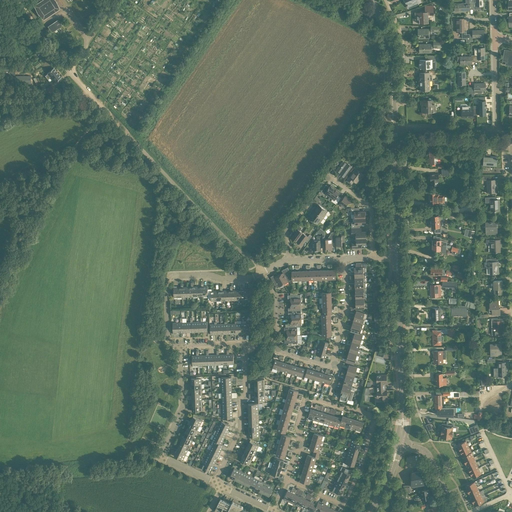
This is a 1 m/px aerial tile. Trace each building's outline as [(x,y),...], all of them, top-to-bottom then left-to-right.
[(54,0),(42,0),(34,6),(44,20),(60,9),(54,0)] [(418,4),(416,0),(404,0),(408,8),(418,4)] [(454,4),(454,11),(470,11),(470,8),(472,8),(472,2),(469,2),(469,0),(465,0),(465,4),(454,4)] [(472,2),(472,8),(476,8),(476,10),(483,10),(482,0),(472,0),(473,2),(472,2)] [(434,15),(433,5),(425,6),(425,12),(415,12),(416,19),(419,19),(420,23),(428,22),(428,15),(434,15)] [(462,39),(466,39),(466,34),(466,31),(464,32),(463,19),(456,19),(456,32),(462,32),(462,39)] [(61,26),(57,20),(48,26),(52,32),(61,26)] [(438,32),(437,26),(430,27),(430,29),(418,30),(419,38),(428,38),(428,34),(431,34),(431,32),(438,32)] [(472,34),(469,34),(469,41),(472,41),(472,38),(483,37),(483,30),(472,30),(472,34)] [(441,48),(440,41),(432,41),(433,44),(419,44),(419,53),(431,53),(431,48),(441,48)] [(474,55),(474,62),(477,62),(477,59),(484,59),(484,48),(477,48),(477,55),(474,55)] [(511,51),(505,50),(503,61),(506,61),(506,64),(511,65),(511,51)] [(474,62),(474,55),(471,55),(471,57),(460,57),(460,56),(457,56),(457,61),(460,61),(460,64),(471,64),(471,62),(474,62)] [(435,61),(435,56),(425,56),(425,60),(420,60),(420,69),(430,68),(430,62),(435,61)] [(30,76),(15,76),(15,70),(12,70),(12,64),(2,64),(2,70),(3,70),(3,73),(2,73),(2,79),(9,79),(9,81),(15,81),(15,83),(30,83),(30,76)] [(53,68),(47,73),(48,73),(45,76),(47,79),(50,77),(55,82),(61,77),(53,68)] [(429,80),(420,80),(420,81),(418,81),(418,86),(420,86),(421,91),(430,90),(429,80)] [(471,87),(471,94),(474,94),(474,91),(485,91),(485,83),(474,84),(474,87),(471,87)] [(55,89),(51,85),(46,89),(50,93),(55,89)] [(431,105),(431,100),(421,101),(421,104),(422,104),(423,113),(435,112),(435,105),(431,105)] [(474,109),(476,109),(476,115),(479,115),(479,112),(486,112),(485,101),(479,101),(479,105),(473,105),(474,109)] [(473,115),(476,115),(476,109),(474,109),(473,109),(473,110),(469,110),(469,106),(462,107),(462,110),(461,110),(462,117),(473,117),(473,115)] [(437,154),(437,145),(429,145),(429,149),(429,154),(430,153),(430,164),(437,164),(437,158),(439,158),(439,154),(437,154)] [(490,153),(486,153),(486,156),(483,156),(483,165),(496,166),(497,157),(490,156),(490,153)] [(347,164),(343,161),(336,170),(341,174),(340,174),(343,177),(351,166),(348,164),(347,164)] [(363,174),(355,168),(347,181),(350,183),(352,180),(357,183),(363,174)] [(440,177),(440,174),(431,174),(431,185),(438,185),(438,182),(439,182),(439,177),(440,177)] [(490,180),(490,176),(482,176),(482,180),(486,180),(487,193),(495,192),(495,180),(490,180)] [(329,197),(335,189),(331,185),(328,188),(325,186),(321,192),(324,194),(325,193),(329,197)] [(335,189),(329,197),(332,199),(331,201),(336,204),(340,199),(337,197),(338,196),(337,196),(340,192),(335,189)] [(435,204),(439,204),(439,203),(444,202),(444,195),(439,195),(439,194),(435,194),(435,193),(430,193),(430,204),(435,204)] [(349,198),(345,196),(343,198),(342,198),(339,201),(340,202),(339,204),(344,208),(346,206),(347,206),(354,206),(354,202),(351,202),(350,198),(349,198)] [(495,200),(495,197),(485,197),(485,203),(490,203),(490,211),(499,211),(499,200),(495,200)] [(314,207),(312,210),(323,218),(326,214),(325,213),(327,211),(318,205),(316,208),(314,207)] [(355,218),(365,218),(365,211),(358,211),(358,208),(351,208),(351,214),(355,214),(355,218)] [(431,215),(431,220),(436,220),(436,221),(443,221),(443,212),(431,209),(431,215)] [(320,222),(323,218),(312,210),(310,213),(311,214),(309,218),(317,224),(319,221),(320,222)] [(365,224),(365,218),(355,218),(355,222),(351,222),(352,228),(358,227),(358,224),(365,224)] [(443,225),(443,221),(436,221),(436,220),(431,220),(431,228),(435,228),(435,229),(435,232),(441,232),(441,227),(442,226),(443,225)] [(497,234),(496,222),(485,223),(485,234),(497,234)] [(292,237),(297,241),(303,233),(300,231),(302,228),(297,224),(293,230),(296,232),(292,237)] [(356,238),(366,238),(366,231),(359,232),(359,228),(351,229),(352,235),(356,235),(356,238)] [(466,229),(465,235),(474,237),(475,230),(466,229)] [(335,239),(334,232),(332,232),(328,238),(328,239),(325,239),(326,250),(329,250),(330,251),(332,250),(332,239),(335,239)] [(303,233),(297,241),(302,245),(306,239),(308,241),(312,236),(309,234),(308,236),(303,233)] [(345,242),(345,235),(341,235),(341,236),(336,237),(336,248),(340,248),(340,245),(342,245),(342,242),(345,242)] [(433,240),(433,242),(432,243),(432,245),(446,245),(446,242),(440,242),(441,238),(434,235),(433,240)] [(325,243),(324,236),(321,236),(318,236),(318,240),(313,240),(313,245),(313,250),(321,250),(321,244),(325,243)] [(366,238),(356,238),(356,241),(352,241),(352,248),(360,248),(359,245),(366,244),(366,238)] [(486,240),(487,243),(490,243),(491,252),(495,252),(496,252),(500,252),(500,244),(501,244),(501,239),(489,240),(488,240),(487,240),(486,240)] [(486,268),(487,274),(498,274),(498,261),(492,262),(492,259),(485,259),(486,268)] [(354,273),(366,272),(366,267),(362,267),(362,264),(355,264),(355,268),(354,268),(354,273)] [(278,275),(284,284),(291,280),(287,273),(290,272),(287,267),(282,270),(283,272),(278,275)] [(284,284),(278,275),(274,277),(273,275),(271,277),(277,288),(284,284)] [(502,294),(502,280),(493,281),(493,295),(502,294)] [(439,297),(438,285),(431,285),(431,297),(439,297)] [(182,287),(180,287),(177,287),(177,286),(173,286),(173,288),(171,288),(171,291),(173,291),(174,297),(182,297),(182,287)] [(240,288),(240,290),(241,290),(241,300),(250,300),(249,289),(246,289),(246,290),(242,290),(242,288),(240,288)] [(207,289),(207,295),(210,295),(211,299),(211,301),(216,301),(215,291),(211,291),(211,289),(207,289)] [(290,299),(290,303),(301,303),(300,295),(287,295),(287,299),(290,299)] [(467,299),(465,306),(468,307),(475,309),(476,302),(467,299)] [(491,313),(491,315),(500,315),(500,308),(498,308),(498,301),(489,301),(489,309),(489,313),(491,313)] [(301,303),(290,303),(290,308),(288,308),(288,311),(301,311),(301,303)] [(459,305),(459,308),(452,307),(451,316),(467,316),(467,309),(468,309),(468,307),(465,306),(459,305)] [(441,320),(441,308),(432,308),(432,313),(433,320),(441,320)] [(301,319),(301,311),(288,311),(288,315),(290,315),(291,319),(296,319),(301,319)] [(356,311),(354,316),(366,319),(367,314),(356,311)] [(366,319),(354,316),(353,321),(364,324),(366,319)] [(497,321),(497,318),(491,319),(491,329),(493,329),(493,330),(494,330),(495,335),(503,335),(503,321),(497,321)] [(301,327),(301,319),(296,319),(291,319),(291,324),(286,324),(286,327),(301,327)] [(241,321),(241,323),(241,333),(242,333),(246,333),(246,334),(250,334),(249,323),(246,323),(246,321),(241,321)] [(364,324),(353,321),(351,325),(363,329),(364,324)] [(181,322),(180,322),(173,323),(173,334),(176,334),(176,332),(181,332),(181,322)] [(350,331),(354,332),(355,332),(361,334),(363,329),(351,325),(350,331)] [(286,335),(297,334),(297,327),(286,327),(284,327),(284,330),(286,330),(286,335)] [(454,331),(452,329),(441,329),(441,330),(440,331),(437,331),(437,330),(432,330),(433,345),(441,345),(441,340),(443,340),(443,336),(440,336),(440,334),(442,333),(448,333),(450,335),(452,335),(454,333),(454,331)] [(297,340),(297,334),(286,335),(286,340),(284,340),(284,343),(298,343),(299,342),(300,342),(300,341),(299,340),(298,340),(297,340)] [(319,343),(317,349),(326,351),(327,346),(319,343)] [(501,355),(501,344),(489,344),(490,356),(501,355)] [(358,349),(350,347),(349,351),(360,355),(361,350),(359,349),(358,349)] [(324,357),(326,351),(317,349),(316,355),(324,357)] [(446,359),(446,350),(433,351),(433,363),(443,363),(443,359),(446,359)] [(360,355),(349,351),(347,356),(356,359),(358,360),(360,355)] [(277,370),(280,361),(275,360),(272,368),(273,368),(272,371),(276,373),(277,370)] [(497,368),(494,368),(494,376),(498,376),(505,376),(505,362),(497,362),(497,368)] [(443,378),(442,373),(436,373),(436,385),(447,385),(446,378),(443,378)] [(376,375),(377,387),(385,386),(385,383),(387,383),(386,375),(376,375)] [(385,386),(377,387),(377,398),(387,398),(387,390),(385,390),(385,386)] [(288,394),(296,396),(298,391),(289,388),(288,394)] [(348,397),(350,392),(341,389),(340,394),(341,395),(340,398),(346,399),(347,397),(348,397)] [(479,390),(459,391),(459,397),(469,397),(469,400),(479,400),(479,396),(480,396),(479,390)] [(442,409),(437,409),(437,415),(451,417),(451,412),(457,412),(457,407),(442,408),(442,409)] [(313,420),(316,410),(310,409),(308,418),(313,420)] [(321,412),(316,410),(313,420),(318,421),(321,412)] [(482,412),(478,411),(478,414),(474,414),(474,418),(477,419),(477,420),(481,420),(482,412)] [(326,413),(321,412),(318,421),(323,423),(326,413)] [(331,415),(326,413),(323,423),(328,424),(331,415)] [(337,417),(331,415),(328,424),(334,426),(337,417)] [(193,416),(190,421),(200,426),(202,421),(193,416)] [(340,425),(345,427),(348,417),(342,416),(342,418),(340,425)] [(353,419),(348,417),(345,427),(350,428),(353,419)] [(358,421),(353,419),(350,428),(355,430),(358,421)] [(197,430),(200,426),(190,421),(188,426),(197,430)] [(219,426),(228,430),(230,425),(221,421),(219,426)] [(363,422),(358,421),(355,430),(361,431),(363,422)] [(442,423),(442,425),(439,424),(438,429),(441,430),(441,437),(446,438),(448,424),(442,423)] [(285,433),(287,428),(278,425),(276,430),(285,433)] [(188,426),(186,431),(195,435),(197,430),(188,426)] [(216,430),(226,435),(228,430),(219,426),(216,430)] [(214,435),(223,439),(226,435),(216,430),(214,435)] [(192,440),(195,435),(186,431),(183,436),(192,440)] [(212,439),(221,444),(223,439),(214,435),(212,439)] [(183,436),(181,441),(190,445),(192,440),(183,436)] [(221,444),(212,439),(212,440),(214,441),(212,445),(221,450),(224,445),(221,444)] [(349,447),(359,450),(360,445),(359,445),(360,442),(350,439),(349,442),(351,442),(349,447)] [(469,446),(466,440),(457,444),(460,450),(469,446)] [(188,450),(190,445),(181,441),(179,446),(188,450)] [(250,441),(247,446),(256,450),(262,453),(263,451),(261,450),(262,447),(250,441)] [(318,451),(319,446),(311,443),(309,449),(314,450),(313,453),(319,455),(319,452),(318,451)] [(221,450),(212,445),(210,450),(219,454),(221,450)] [(179,446),(176,450),(185,455),(188,450),(179,446)] [(256,450),(247,446),(245,451),(254,455),(256,450)] [(460,450),(463,456),(462,456),(472,452),(471,452),(469,446),(460,450)] [(183,460),(185,455),(176,450),(174,455),(183,460)] [(219,454),(210,450),(208,455),(217,459),(219,454)] [(286,452),(277,450),(275,455),(284,458),(286,452)] [(254,455),(245,451),(242,456),(252,460),(254,455)] [(472,452),(462,456),(464,461),(474,457),(472,452)] [(306,460),(314,463),(316,457),(318,458),(319,455),(313,453),(312,456),(308,454),(306,460)] [(217,459),(208,455),(205,459),(215,464),(217,459)] [(249,465),(252,460),(242,456),(240,461),(249,465)] [(273,463),(282,466),(284,460),(274,457),(273,463)] [(467,466),(476,462),(474,457),(464,461),(467,466)] [(355,460),(346,458),(344,463),(343,462),(342,465),(348,467),(349,464),(354,466),(355,460)] [(205,459),(203,464),(212,468),(215,464),(205,459)] [(476,462),(467,466),(470,472),(478,468),(476,462)] [(212,468),(203,464),(201,469),(210,473),(212,468)] [(350,474),(352,470),(342,466),(340,470),(341,470),(339,475),(348,480),(350,474)] [(235,479),(239,470),(234,468),(230,477),(235,479)] [(281,471),(271,468),(269,473),(279,476),(281,471)] [(470,472),(472,478),(481,474),(478,468),(470,472)] [(244,473),(239,470),(235,479),(240,482),(244,473)] [(411,486),(417,485),(424,484),(423,476),(421,476),(420,471),(412,472),(411,486)] [(249,475),(244,473),(240,482),(245,484),(249,475)] [(250,486),(254,477),(249,475),(245,484),(250,486)] [(345,484),(348,480),(339,475),(337,480),(345,484)] [(259,480),(254,477),(250,486),(255,489),(259,480)] [(259,491),(264,482),(259,480),(255,489),(259,491)] [(334,485),(343,489),(345,484),(337,480),(334,485)] [(475,481),(465,486),(467,491),(477,486),(475,481)] [(269,485),(264,482),(259,491),(264,493),(269,485)] [(274,487),(269,485),(264,493),(269,496),(274,487)] [(341,494),(343,489),(334,485),(332,490),(341,494)] [(479,491),(477,486),(467,491),(470,496),(479,491)] [(430,498),(429,489),(421,491),(421,493),(415,494),(416,499),(422,499),(430,498)] [(288,501),(293,493),(287,490),(283,499),(288,501)] [(481,496),(479,491),(470,496),(472,501),(481,496)] [(297,495),(293,493),(288,501),(293,504),(297,495)] [(302,497),(297,495),(293,504),(298,506),(302,497)] [(485,495),(481,496),(472,501),(474,506),(487,500),(485,495)] [(307,500),(302,497),(298,506),(303,508),(307,500)] [(215,509),(221,511),(226,501),(223,500),(223,501),(220,499),(215,509)] [(312,502),(307,500),(303,508),(308,511),(312,502)] [(226,501),(221,511),(227,511),(231,505),(228,504),(229,502),(226,501)] [(233,501),(231,505),(227,511),(245,511),(246,511),(245,511),(245,510),(246,508),(244,508),(243,507),(243,506),(242,506),(242,505),(233,501)] [(310,511),(313,511),(314,511),(317,504),(312,502),(308,511),(310,511)] [(314,511),(316,511),(318,511),(323,504),(318,502),(317,504),(314,511)]
